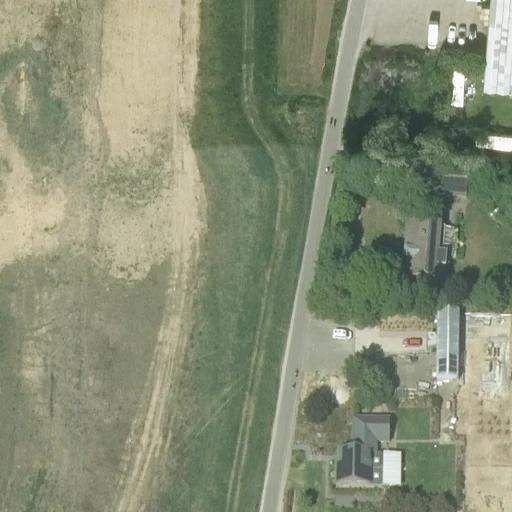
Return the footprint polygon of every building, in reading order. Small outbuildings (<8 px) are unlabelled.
[(511,0),(490,0),(485,60),(483,86),(511,88),(511,0)] [(464,104),(465,68),(450,68),(449,103),(464,104)] [(441,199),(465,201),(468,173),(444,171),(441,199)] [(437,259),(440,230),(408,228),(403,283),(446,287),(448,260),(437,259)] [(459,384),(458,437),(505,438),(511,442),(511,316),(440,315),(440,339),(438,341),(438,384),(459,384)] [(409,323),(409,341),(427,341),(428,324),(409,323)] [(426,351),(426,341),(383,343),(384,353),(426,351)] [(355,424),(354,445),(354,456),(340,455),(340,457),(340,466),(340,469),(337,469),(336,490),(380,491),(385,486),(386,463),(378,456),(378,447),(390,448),(390,425),(355,424)] [(471,457),(471,506),(485,506),(485,457),(471,457)]
